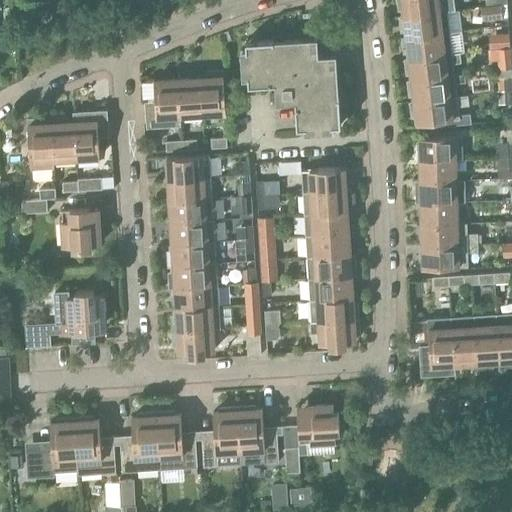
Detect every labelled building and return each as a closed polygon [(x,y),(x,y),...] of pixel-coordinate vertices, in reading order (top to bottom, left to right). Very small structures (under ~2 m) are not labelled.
[(437,0),(396,0),(398,10),(404,9),(405,15),(439,11),(437,0)] [(502,18),(501,4),(501,3),(486,5),(486,6),(481,6),(483,20),(502,18)] [(50,5),(18,8),(20,20),(52,17),(50,5)] [(439,11),(405,15),(399,16),(401,32),(407,31),(407,36),(450,31),(447,10),(439,11)] [(401,37),(403,53),(409,52),(410,58),(452,53),(450,31),(407,36),(401,37)] [(509,32),(498,33),(499,47),(501,47),(510,47),(509,32)] [(246,50),(243,50),(244,76),(248,75),(248,84),(275,82),(276,102),(292,101),(295,101),(297,127),(306,127),(306,130),(332,129),(332,125),(334,125),(333,112),(340,111),(339,97),(337,97),(336,84),(335,68),(328,68),(327,55),(317,56),(316,45),(303,46),(302,39),(274,41),(274,39),(259,40),(259,47),(246,48),(246,50)] [(501,47),(503,69),(511,68),(511,60),(510,47),(501,47)] [(413,80),(455,75),(453,63),(461,62),(460,52),(452,53),(410,58),(404,59),(406,75),(412,74),(412,79),(413,80)] [(503,69),(503,76),(504,76),(511,76),(511,68),(503,69)] [(207,77),(200,77),(202,113),(226,112),(223,70),(207,71),(207,77)] [(415,101),(457,96),(456,82),(465,81),(464,74),(455,75),(413,80),(412,79),(407,80),(408,96),(414,95),(415,101)] [(200,77),(177,79),(180,115),(202,113),(200,77)] [(154,80),(156,107),(147,108),(148,125),(181,123),(180,115),(177,79),(154,80)] [(415,101),(409,101),(411,117),(417,117),(418,123),(451,119),(451,124),(472,123),(470,113),(460,115),(458,106),(469,105),(468,95),(457,96),(415,101)] [(73,113),(73,121),(74,121),(76,157),(100,156),(98,129),(107,128),(105,111),(73,113)] [(51,117),(51,123),(54,159),(76,157),(74,121),(73,121),(68,122),(67,116),(51,117)] [(28,118),(28,124),(30,160),(31,169),(54,168),(54,159),(51,123),(45,123),(45,117),(28,118)] [(420,159),(420,158),(454,157),(454,158),(463,158),(462,135),(420,136),(420,143),(414,143),(414,160),(420,159)] [(211,148),(227,147),(227,137),(211,138),(211,148)] [(197,139),(181,140),(182,150),(197,149),(197,139)] [(182,150),(181,140),(166,141),(166,151),(182,150)] [(508,142),(496,142),(497,157),(509,156),(509,155),(508,143),(508,142)] [(209,154),(167,157),(169,179),(211,176),(209,154)] [(420,159),(421,180),(455,179),(454,158),(454,157),(420,158),(420,159)] [(241,161),(242,174),(250,174),(249,160),(241,161)] [(301,170),(301,161),(278,162),(279,175),(301,173),(301,170)] [(301,170),(303,192),(345,189),(344,167),(335,167),(318,168),(318,169),(301,170)] [(169,179),(170,200),(212,198),(211,176),(169,179)] [(78,178),(78,180),(78,190),(102,189),(102,177),(78,178)] [(421,186),(415,187),(416,202),(421,202),(421,201),(455,200),(456,201),(466,201),(465,179),(455,179),(421,180),(421,186)] [(78,190),(78,180),(63,181),(63,191),(78,190)] [(242,182),(243,196),(251,195),(250,181),(242,182)] [(256,181),(257,195),(265,194),(264,181),(256,181)] [(40,189),(40,199),(47,198),(56,198),(56,188),(40,189)] [(351,189),(345,189),(303,192),(304,213),(346,211),(346,205),(352,204),(351,189)] [(265,194),(257,195),(258,209),(266,208),(265,194)] [(252,209),(251,195),(243,196),(244,209),(252,209)] [(47,198),(40,199),(22,200),(22,213),(48,211),(47,198)] [(212,198),(170,200),(171,222),(214,219),(212,198)] [(421,202),(422,223),(456,222),(455,200),(421,201),(421,202)] [(19,202),(4,203),(4,214),(20,213),(19,202)] [(62,209),(64,246),(72,245),(73,250),(92,249),(91,244),(100,243),(98,218),(90,218),(89,208),(62,209)] [(304,213),(305,235),(348,232),(354,232),(353,217),(347,217),(346,211),(304,213)] [(273,216),(258,217),(259,224),(260,238),(268,237),(274,237),(273,216)] [(171,222),(173,244),(215,241),(214,219),(171,222)] [(422,223),(423,245),(478,243),(478,233),(467,233),(467,222),(456,223),(456,222),(422,223)] [(245,225),(246,239),(254,238),(253,225),(245,225)] [(348,232),(305,235),(307,257),(349,254),(348,232)] [(268,237),(260,238),(261,252),(261,259),(275,259),(274,237),(268,237)] [(255,252),(254,238),(246,239),(247,253),(255,252)] [(174,265),(216,262),(215,241),(173,244),(173,250),(167,251),(168,266),(174,266),(174,265)] [(511,242),(502,243),(503,257),(511,256),(511,242)] [(478,252),(478,243),(423,245),(423,269),(468,266),(468,253),(478,252)] [(307,257),(308,278),(350,275),(356,275),(355,260),(349,260),(349,254),(307,257)] [(275,259),(261,259),(262,267),(263,281),(271,281),(277,280),(275,259)] [(175,287),(218,284),(216,262),(174,265),(174,266),(174,272),(168,272),(169,288),(175,287)] [(256,268),(248,268),(248,282),(257,282),(256,268)] [(510,271),(494,272),(494,282),(510,281),(510,271)] [(479,283),(494,282),(494,272),(478,273),(479,283)] [(5,275),(5,287),(17,287),(20,283),(20,274),(5,275)] [(464,274),(448,275),(449,285),(465,284),(464,274)] [(352,297),(350,275),(308,278),(309,300),(352,297)] [(433,286),(449,285),(448,275),(433,276),(433,286)] [(271,281),(263,281),(263,295),(272,294),(271,281)] [(248,282),(246,282),(246,292),(257,292),(257,282),(248,282)] [(175,287),(177,308),(219,306),(218,284),(175,287)] [(68,291),(55,292),(57,322),(64,322),(64,333),(97,331),(96,320),(105,319),(103,294),(95,294),(94,290),(75,291),(76,296),(68,296),(68,291)] [(352,297),(309,300),(311,322),(319,321),(359,318),(358,303),(352,303),(352,297)] [(219,306),(177,308),(177,315),(171,315),(172,330),(212,328),(221,328),(219,306)] [(265,324),(279,323),(282,323),(280,309),(264,310),(265,324)] [(259,310),(248,311),(249,325),(260,324),(259,310)] [(511,313),(496,315),(497,324),(499,360),(499,366),(511,365),(511,313)] [(496,315),(473,316),(473,317),(476,362),(477,368),(493,367),(493,361),(499,360),(497,324),(496,315)] [(453,363),(455,363),(476,362),(473,317),(473,316),(450,318),(451,327),(453,363)] [(360,334),(359,318),(319,321),(311,322),(310,322),(311,333),(320,332),(321,343),(329,342),(329,347),(347,346),(346,341),(355,341),(354,334),(360,334)] [(409,321),(411,348),(421,347),(423,374),(455,372),(455,363),(453,363),(451,327),(450,318),(428,319),(428,320),(409,321)] [(266,339),(271,339),(280,338),(279,323),(265,324),(266,339)] [(260,324),(249,325),(250,334),(260,334),(260,324)] [(173,345),(179,345),(180,352),(188,351),(188,356),(205,355),(205,350),(214,350),(212,328),(172,330),(173,345)] [(50,334),(26,336),(26,347),(51,345),(50,334)] [(262,348),(249,349),(250,365),(263,364),(262,348)] [(334,413),(333,404),(308,406),(308,414),(298,415),(299,442),(335,440),(335,432),(340,431),(339,412),(334,413)] [(255,405),(237,406),(240,450),(241,464),(264,463),(279,462),(277,434),(264,435),(262,408),(255,409),(255,405)] [(240,450),(237,406),(220,408),(220,411),(213,412),(215,438),(202,439),(203,466),(218,465),(217,452),(240,450)] [(174,411),(156,412),(159,455),(160,469),(183,468),(197,467),(196,439),(183,440),(181,414),(174,414),(174,411)] [(159,455),(156,412),(138,413),(139,416),(132,417),(133,443),(120,444),(122,472),(160,469),(159,455)] [(92,416),(75,417),(77,460),(78,470),(101,469),(102,473),(116,472),(114,444),(101,445),(100,419),(92,419),(92,416)] [(78,470),(77,460),(75,417),(57,418),(57,422),(50,422),(52,448),(26,450),(27,478),(55,476),(55,472),(78,470)] [(299,446),(285,447),(286,473),(300,472),(299,446)] [(361,450),(360,462),(372,463),(373,451),(361,450)] [(18,455),(10,455),(11,468),(19,467),(18,455)] [(291,508),(312,506),(311,487),(290,488),(291,508)] [(274,496),(275,508),(288,507),(287,495),(274,496)]
